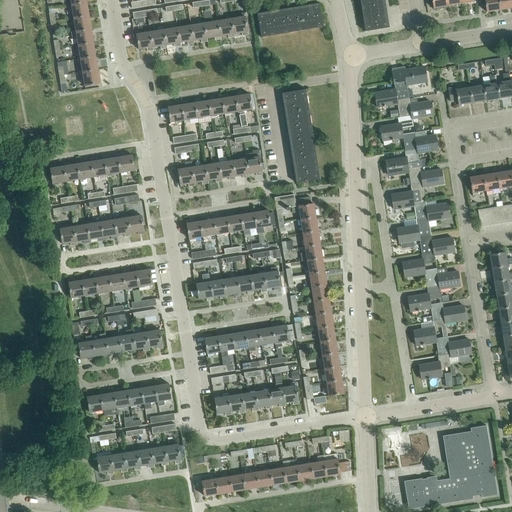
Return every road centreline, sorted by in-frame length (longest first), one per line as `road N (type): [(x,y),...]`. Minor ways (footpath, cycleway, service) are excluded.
road 1 (residential): [(362,418),(223,439),(200,427),(149,112),(118,51),(109,0)]
road 2 (residential): [(285,178),(270,87),(351,76)]
road 3 (residential): [(496,396),(470,240)]
road 4 (unclassified): [(362,418),(359,283)]
road 5 (residential): [(390,281),(371,173),(353,158)]
road 6 (residential): [(411,410),(390,281)]
road 7 (unclassified): [(359,283),(353,158)]
